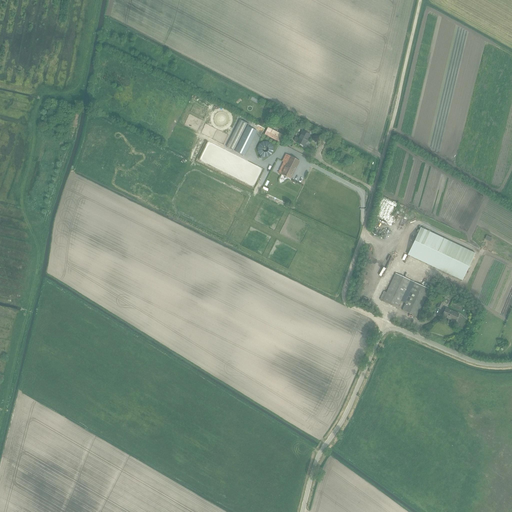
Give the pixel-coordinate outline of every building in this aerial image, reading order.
[(269,112),(275,116),(278,111),(272,107),(269,112)] [(227,148),(244,156),(257,131),(248,127),(249,124),(241,120),(227,148)] [(268,128),(264,135),(280,143),(282,139),(281,138),(283,136),(268,128)] [(303,146),(305,142),(306,143),(310,135),(309,134),(310,132),(305,129),(304,132),(302,131),(298,138),(296,137),(295,137),(294,140),(294,141),(296,142),(296,143),(300,144),(299,145),(302,146),(303,146)] [(287,164),(281,175),(290,179),(294,171),(295,171),(300,161),(286,154),(282,161),(287,164)] [(408,255),(462,281),(475,253),(421,228),(408,255)] [(380,300),(383,301),(397,308),(401,301),(405,303),(402,310),(417,317),(430,290),(395,273),(386,292),(384,291),(380,300)] [(446,308),(444,311),(442,316),(452,320),(451,322),(455,323),(459,314),(446,308)]
